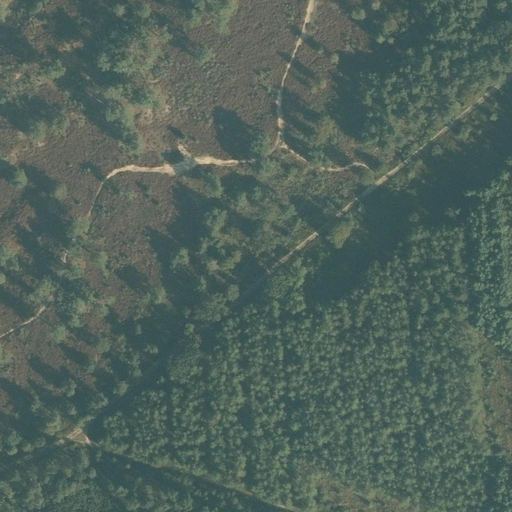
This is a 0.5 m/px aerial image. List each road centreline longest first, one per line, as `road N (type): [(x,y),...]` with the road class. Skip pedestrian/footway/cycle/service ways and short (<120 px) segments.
road 1 (track): [(511,70),(75,436),(0,471)]
road 2 (track): [(75,436),(303,511)]
